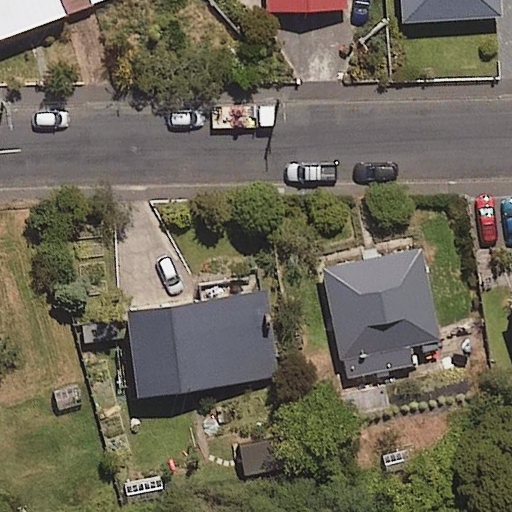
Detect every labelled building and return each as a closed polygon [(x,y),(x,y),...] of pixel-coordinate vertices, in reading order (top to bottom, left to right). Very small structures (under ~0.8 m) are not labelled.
[(0,0),(0,39),(109,1),(108,0),(0,0)] [(347,0),(267,0),(268,12),(348,8),(347,0)] [(409,20),(410,34),(426,33),(425,20),(500,16),(499,0),(401,0),(402,21),(409,20)] [(439,344),(421,251),(324,270),(345,379),(413,367),(409,349),(439,344)] [(138,397),(278,376),(262,274),(194,285),(197,298),(125,309),(138,397)]
